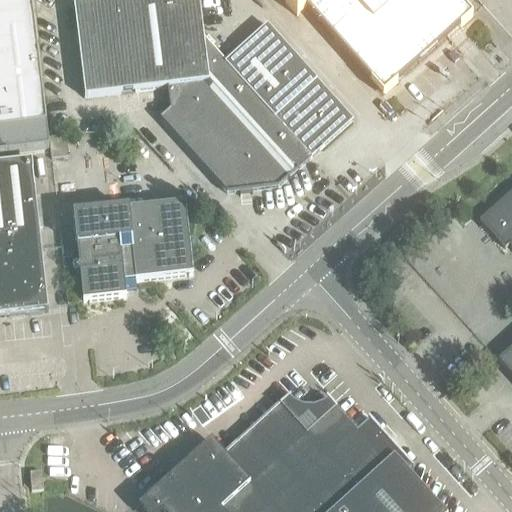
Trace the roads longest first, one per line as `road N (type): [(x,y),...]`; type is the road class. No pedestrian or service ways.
road 1 (tertiary): [(0,419),(124,402),(179,382),(306,272)]
road 2 (unclassified): [(511,499),(306,272)]
road 3 (tertiary): [(306,272),(511,87)]
